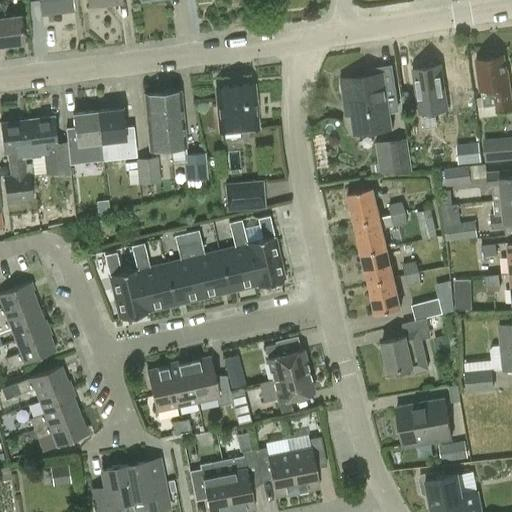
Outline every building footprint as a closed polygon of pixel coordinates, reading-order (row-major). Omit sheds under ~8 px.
[(72,8),(71,0),(39,0),(41,13),(72,8)] [(20,16),(5,17),(3,1),(0,1),(0,45),(23,43),(20,16)] [(480,92),(481,92),(483,106),(495,104),(497,112),(511,110),(511,103),(507,69),(506,69),(504,55),(492,57),(488,54),(481,55),(478,59),(475,60),(480,92)] [(412,69),(416,97),(418,111),(447,107),(441,64),(437,65),(433,62),(426,63),(425,67),(412,69)] [(350,102),(355,132),(390,127),(382,74),(341,80),(345,103),(350,102)] [(220,130),(257,127),(253,83),(216,86),(220,130)] [(208,178),(204,152),(186,154),(185,146),(181,90),(144,93),(149,149),(170,148),(172,164),(183,163),(185,180),(208,178)] [(452,102),(456,124),(477,120),(473,98),(452,102)] [(122,108),(97,110),(101,142),(125,140),(122,108)] [(76,145),(89,144),(92,172),(103,171),(104,175),(105,174),(101,142),(97,110),(72,113),(76,145)] [(53,116),(27,119),(31,157),(32,157),(34,174),(45,173),(45,174),(70,172),(68,156),(69,156),(67,139),(56,140),(53,116)] [(0,125),(3,154),(8,153),(10,174),(3,175),(6,204),(33,201),(30,174),(33,174),(31,163),(25,163),(25,158),(31,157),(27,119),(0,121),(0,125)] [(511,158),(511,136),(481,140),(483,162),(511,158)] [(380,142),(385,175),(412,171),(407,138),(380,142)] [(479,144),(455,146),(457,164),(481,162),(479,144)] [(160,181),(158,156),(136,158),(138,183),(160,181)] [(470,165),(466,165),(466,166),(446,168),(446,171),(436,172),(438,186),(472,183),(470,165)] [(487,189),(492,188),(493,201),(511,198),(511,169),(486,172),(487,189)] [(266,207),(263,178),(236,181),(239,209),(266,207)] [(351,209),(354,223),(380,217),(373,188),(347,194),(350,209),(351,209)] [(511,198),(493,201),(494,214),(490,214),(492,230),(505,229),(505,236),(511,235),(511,198)] [(108,200),(97,201),(98,216),(109,213),(108,200)] [(391,214),(405,211),(402,201),(388,204),(391,214)] [(458,203),(452,204),(442,206),(447,241),(478,237),(476,221),(461,223),(458,203)] [(387,248),(382,228),(407,223),(405,211),(391,214),(380,217),(354,223),(358,239),(357,239),(361,254),(387,248)] [(242,220),(237,221),(252,286),(255,286),(256,287),(285,280),(269,216),(257,219),(262,239),(247,242),(242,220)] [(252,286),(237,221),(229,223),(234,247),(215,252),(225,293),(252,286)] [(198,299),(225,293),(215,252),(204,254),(198,230),(182,234),(198,299)] [(170,306),(198,299),(182,234),(174,236),(180,260),(161,265),(170,306)] [(148,311),(170,306),(161,265),(149,267),(144,243),(131,246),(136,269),(133,269),(144,314),(149,313),(148,311)] [(497,243),(482,244),(484,256),(497,255),(497,243)] [(394,279),(387,248),(361,254),(364,268),(365,268),(369,285),(394,279)] [(120,320),(144,314),(133,269),(121,272),(116,252),(104,255),(120,320)] [(402,263),(405,276),(420,272),(416,260),(402,263)] [(421,283),(420,272),(405,276),(407,286),(421,283)] [(501,286),(500,273),(484,275),(487,288),(501,286)] [(401,308),(394,279),(369,285),(372,299),(371,299),(375,314),(401,308)] [(0,307),(0,319),(38,305),(29,282),(0,293),(0,301),(2,307),(0,307)] [(416,320),(427,317),(443,313),(440,298),(412,305),(416,320)] [(0,331),(10,328),(15,340),(46,328),(38,305),(0,319),(0,331)] [(388,372),(410,367),(411,373),(429,369),(422,340),(431,337),(427,317),(416,320),(402,324),(405,337),(381,343),(388,372)] [(496,369),(503,368),(503,370),(511,369),(511,324),(499,325),(501,344),(493,345),(490,349),(492,366),(496,369)] [(10,368),(24,363),(55,351),(46,328),(15,340),(20,352),(6,357),(10,368)] [(303,349),(278,356),(275,344),(265,346),(268,358),(267,358),(272,379),(308,371),(303,349)] [(210,357),(188,362),(197,402),(218,397),(220,405),(232,402),(227,378),(216,380),(210,357)] [(188,362),(178,364),(177,360),(167,362),(176,407),(197,402),(188,362)] [(165,363),(166,367),(146,371),(155,411),(176,407),(167,362),(165,363)] [(6,399),(34,388),(39,401),(70,389),(61,366),(2,389),(6,399)] [(492,367),(464,370),(465,391),(494,389),(492,367)] [(241,371),(228,374),(231,387),(244,383),(241,371)] [(292,410),(289,398),(314,392),(308,371),(272,379),(258,383),(263,402),(277,398),(278,401),(279,401),(282,413),(292,410)] [(39,401),(43,413),(29,418),(34,429),(79,411),(70,389),(39,401)] [(392,408),(399,448),(451,439),(445,399),(392,408)] [(88,434),(79,411),(34,429),(37,439),(51,433),(57,446),(88,434)] [(188,419),(180,421),(182,433),(190,431),(191,431),(188,419)] [(180,421),(171,423),(174,435),(182,433),(180,421)] [(490,430),(474,432),(476,444),(492,442),(490,430)] [(237,434),(241,451),(252,449),(249,432),(237,434)] [(308,439),(310,448),(289,452),(297,492),(319,488),(315,469),(327,466),(321,437),(308,439)] [(468,457),(465,440),(450,442),(454,459),(468,457)] [(266,448),(254,450),(259,476),(270,473),(274,497),(297,492),(289,452),(268,456),(266,448)] [(232,457),(235,471),(223,473),(231,511),(237,511),(255,509),(248,478),(259,476),(254,450),(242,452),(242,455),(232,457)] [(147,462),(126,466),(132,501),(144,498),(147,511),(168,507),(163,481),(151,483),(147,462)] [(231,511),(223,473),(213,475),(210,462),(199,465),(199,469),(189,471),(195,501),(206,499),(208,511),(231,511)] [(50,467),(52,485),(70,484),(69,466),(50,467)] [(119,511),(117,504),(132,501),(126,466),(102,471),(106,492),(94,494),(97,511),(119,511)] [(458,473),(445,476),(444,471),(421,476),(419,478),(422,493),(425,495),(428,495),(431,511),(434,511),(452,509),(452,511),(481,511),(477,493),(463,496),(458,473)]
